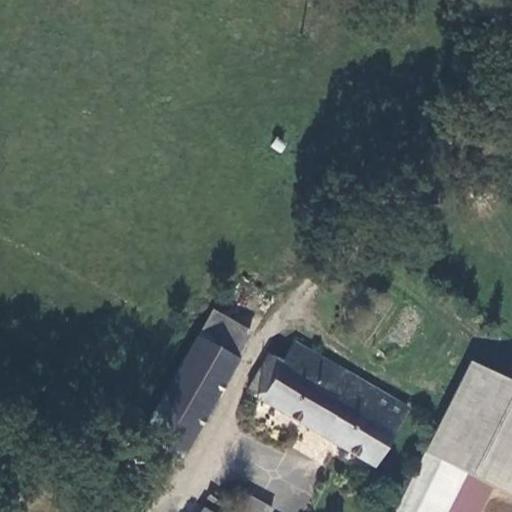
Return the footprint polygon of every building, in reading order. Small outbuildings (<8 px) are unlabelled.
[(213,320),(200,340),(228,357),(240,337),(213,320)] [(200,340),(196,338),(139,437),(179,460),(235,361),(228,357),(200,340)] [(247,392),(370,467),(402,412),(292,344),(281,363),(268,355),(247,392)] [(511,383),(469,362),(421,455),(480,485),(511,500),(511,383)] [(470,511),(483,487),(480,485),(421,455),(393,511),(470,511)] [(237,511),(272,511),(245,497),(237,511)]
